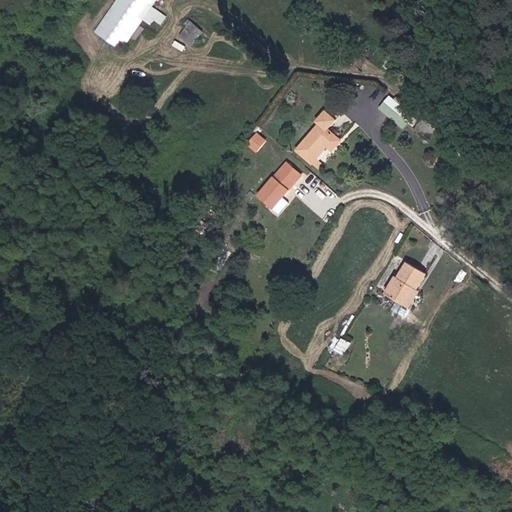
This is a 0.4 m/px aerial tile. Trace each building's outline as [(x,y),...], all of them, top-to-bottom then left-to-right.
[(142,23),(151,30),(158,19),(160,17),(151,10),(157,0),(119,0),(96,36),(121,54),(142,23)] [(151,30),(158,34),(164,25),(158,19),(151,30)] [(193,19),(180,34),(193,45),(205,30),(193,19)] [(401,93),(389,106),(412,125),(423,112),(401,93)] [(320,126),(307,141),(319,151),(322,147),(330,135),(320,126)] [(249,143),(259,152),(269,139),(259,131),(249,143)] [(338,142),(330,135),(322,147),(330,153),(338,142)] [(319,151),(307,141),(297,153),(310,164),(319,151)] [(283,165),(269,181),(286,193),(299,179),(283,165)] [(256,197),(270,211),(286,193),(269,181),(256,197)] [(393,278),(383,296),(401,307),(410,290),(413,292),(415,288),(423,275),(406,265),(397,280),(393,278)] [(401,307),(406,310),(418,291),(415,288),(413,292),(410,290),(401,307)] [(339,349),(348,352),(352,341),(343,338),(339,349)]
